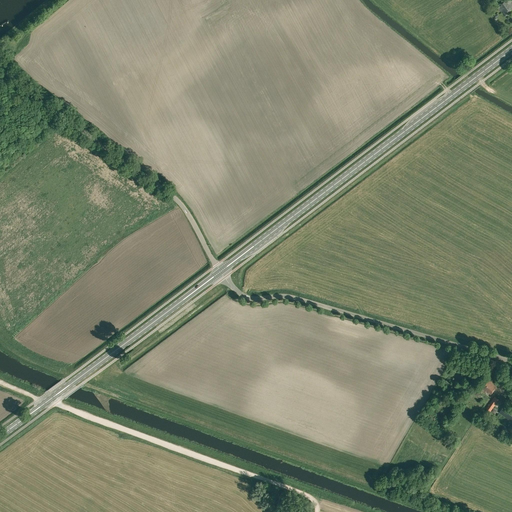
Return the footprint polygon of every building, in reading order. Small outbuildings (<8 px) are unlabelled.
[(506,16),(511,11),(511,4),(508,0),(500,0),(496,3),(506,16)] [(491,395),(497,386),(492,382),(487,378),(481,387),(491,395)] [(491,411),(499,399),(494,396),(486,408),(487,409),(486,411),(488,413),(490,411),(491,411)] [(511,421),(511,409),(505,405),(499,412),(511,421)] [(505,435),(509,429),(505,426),(501,430),(501,431),(505,435)]
